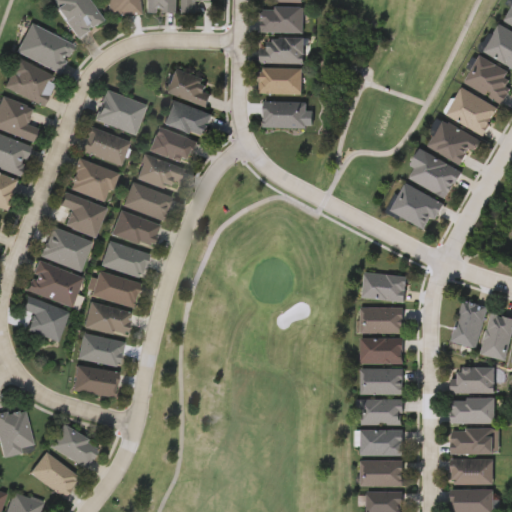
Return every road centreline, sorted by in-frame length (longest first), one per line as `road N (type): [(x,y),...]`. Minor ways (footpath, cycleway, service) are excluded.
road 1 (residential): [(239,41),(132,35),(95,65),(50,161),(2,301),(7,348),(30,382),(129,419)]
road 2 (residential): [(240,0),(240,113),(263,164),(444,263),(511,285)]
road 3 (residential): [(80,511),(111,470),(205,177),(248,144)]
road 4 (residential): [(444,263),(433,300),(433,511)]
road 5 (residential): [(511,143),(444,263)]
